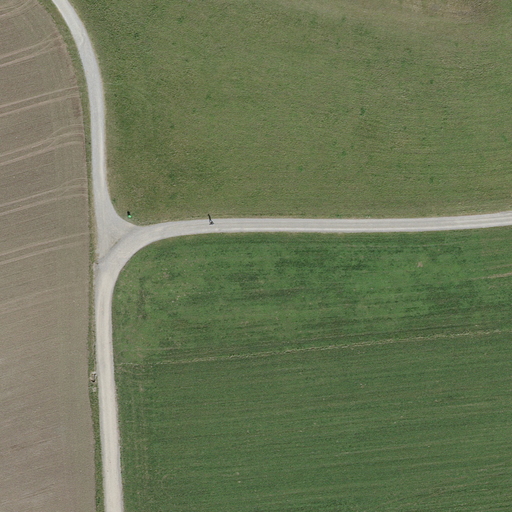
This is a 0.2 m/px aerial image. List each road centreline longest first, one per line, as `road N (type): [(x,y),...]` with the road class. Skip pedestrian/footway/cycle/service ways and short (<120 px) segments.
road 1 (track): [(106,236),(511,214)]
road 2 (track): [(112,511),(106,236)]
road 3 (track): [(59,0),(82,36),(94,78),(106,236)]
